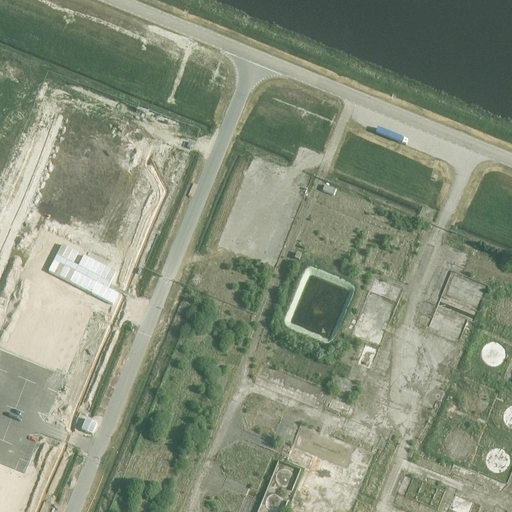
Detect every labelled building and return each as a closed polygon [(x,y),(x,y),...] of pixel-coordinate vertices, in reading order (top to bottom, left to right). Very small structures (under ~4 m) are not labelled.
[(336,191),(325,186),(323,192),(334,196),(336,191)] [(116,273),(84,257),(70,284),(113,306),(118,295),(108,290),(116,273)] [(423,338),(438,292),(433,290),(418,336),(423,338)] [(361,364),(378,370),(385,348),(369,342),(361,364)] [(364,393),(359,404),(379,413),(384,403),(364,393)] [(257,423),(280,432),(286,418),(263,408),(257,423)] [(313,472),(320,456),(296,446),(290,462),(313,472)] [(466,511),(471,496),(458,493),(452,511),(466,511)]
